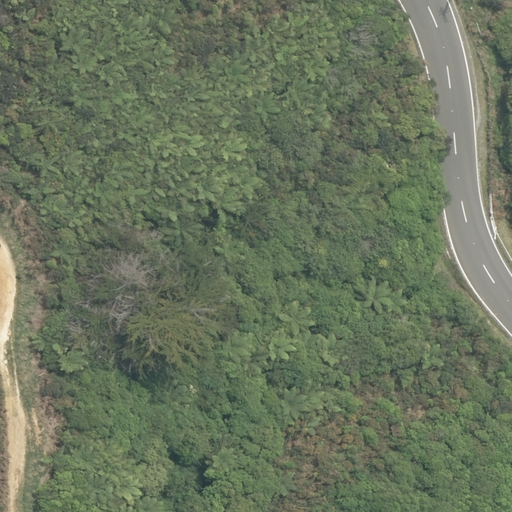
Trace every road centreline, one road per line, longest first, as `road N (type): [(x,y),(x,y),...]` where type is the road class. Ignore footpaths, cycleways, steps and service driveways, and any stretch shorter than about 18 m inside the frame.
road 1 (tertiary): [(422,0),(445,67),(470,242),(511,305)]
road 2 (track): [(0,254),(17,511)]
